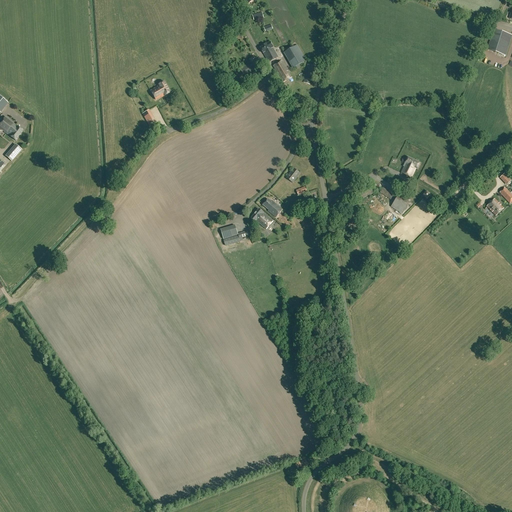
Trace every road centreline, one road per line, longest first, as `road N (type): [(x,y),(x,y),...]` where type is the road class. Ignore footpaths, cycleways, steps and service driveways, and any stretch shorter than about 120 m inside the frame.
road 1 (unclassified): [(305,511),(307,483),(353,443),(360,418),(313,128)]
road 2 (unclassified): [(313,128),(293,118),(228,0)]
road 3 (unclassified): [(313,128),(351,0)]
